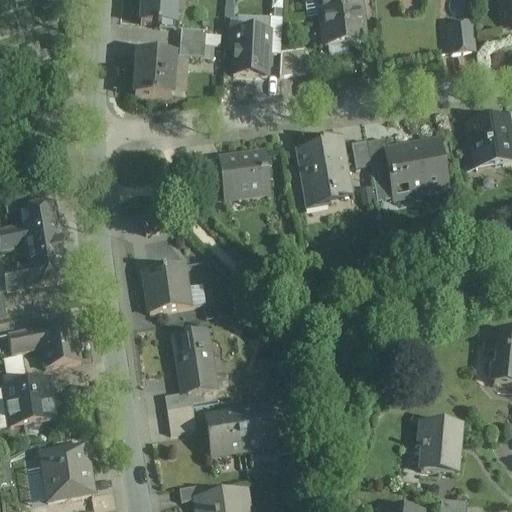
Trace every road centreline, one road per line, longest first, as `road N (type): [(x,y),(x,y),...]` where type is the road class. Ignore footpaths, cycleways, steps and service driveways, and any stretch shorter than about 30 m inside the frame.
road 1 (residential): [(97,133),(152,134),(511,83)]
road 2 (residential): [(97,133),(106,250),(149,511)]
road 3 (residential): [(105,0),(97,133)]
